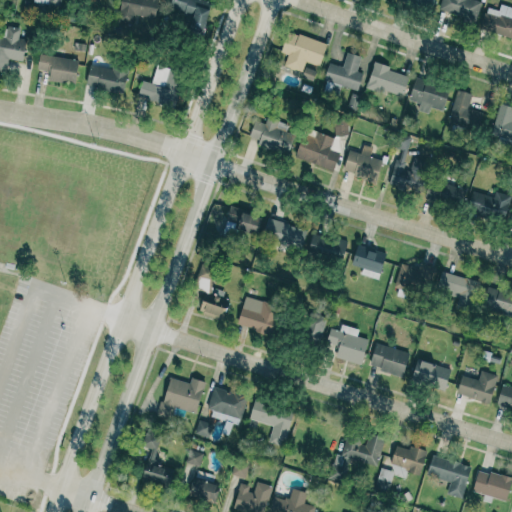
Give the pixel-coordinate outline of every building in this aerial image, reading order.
[(154,19),(158,1),(152,0),(121,0),(117,22),(134,25),(136,15),(154,19)] [(203,35),(211,1),(206,0),(171,0),(169,11),(186,15),(182,29),(203,35)] [(434,0),(398,0),(398,2),(432,10),(434,0)] [(473,0),(441,0),(438,12),(476,21),(481,2),(473,0)] [(511,7),(500,5),(499,11),(485,8),(480,31),(511,37),(511,7)] [(0,48),(0,57),(21,63),(26,40),(18,38),(21,29),(5,26),(0,48)] [(305,62),(320,67),(326,43),(288,32),(281,53),(287,54),(284,67),(302,73),(305,62)] [(342,67),(329,63),(324,81),(358,91),(363,73),(357,71),(361,57),(347,53),(342,67)] [(37,70),(50,71),(49,80),(75,83),(78,60),(39,54),(37,70)] [(122,94),(127,72),(91,63),(85,85),(122,94)] [(142,81),(137,97),(173,107),(183,73),(157,65),(151,83),(142,81)] [(409,76),(374,65),(367,86),(402,98),(409,76)] [(301,77),(312,81),(316,72),(306,67),(301,77)] [(430,107),(443,111),(449,89),(415,79),(408,100),(419,103),(417,110),(428,114),(430,107)] [(472,94),(457,90),(448,124),(482,133),(487,114),(468,109),(472,94)] [(511,107),(499,104),(490,141),(511,146),(511,107)] [(287,157),(295,135),(286,132),(288,124),(267,117),(264,124),(254,121),(249,137),(259,141),(257,146),(287,157)] [(334,136),(348,135),(347,119),(334,120),(334,136)] [(295,159),(334,171),(339,153),(330,150),(334,137),(305,128),(295,159)] [(412,137),(401,135),(398,150),(390,184),(421,191),(427,166),(407,161),(412,137)] [(375,182),(381,160),(370,157),(372,148),(363,145),(361,154),(348,151),(342,173),(375,182)] [(465,189),(430,181),(426,198),(461,207),(465,189)] [(511,196),(495,191),(493,198),(472,191),(466,212),(503,223),(511,196)] [(238,223),(236,231),(259,235),(263,215),(229,209),(227,221),(238,223)] [(307,230),(268,218),(261,238),(300,251),(307,230)] [(344,261),(344,238),(310,237),(309,259),(344,261)] [(352,265),(362,268),(361,275),(379,279),(385,252),(356,245),(352,265)] [(394,286),(423,295),(431,272),(401,262),(394,286)] [(194,287),(207,291),(214,268),(201,264),(194,287)] [(436,291),(473,298),(477,280),(440,273),(436,291)] [(511,316),(511,293),(486,288),(482,310),(511,316)] [(200,313),(223,320),(229,298),(206,292),(200,313)] [(237,326),(272,335),(280,306),(245,297),(237,326)] [(324,319),(308,317),(304,343),(320,345),(324,319)] [(335,358),(361,365),(368,339),(356,336),(358,330),(341,325),(340,331),(330,328),(326,343),(338,346),(335,358)] [(410,353),(376,343),(369,367),(403,377),(410,353)] [(412,381),(444,391),(451,370),(419,359),(412,381)] [(479,379),(461,376),(457,396),(490,403),(496,374),(480,371),(479,379)] [(195,413),(205,382),(191,378),(190,383),(169,377),(158,416),(170,420),(173,407),(195,413)] [(511,387),(502,384),(496,405),(511,408),(511,387)] [(226,418),(225,424),(239,428),(247,395),(213,387),(206,414),(226,418)] [(249,419),(273,426),(268,442),(284,447),(294,412),(254,400),(249,419)] [(213,424),(198,420),(194,434),(208,438),(213,424)] [(170,488),(175,471),(152,465),(160,436),(145,432),(142,446),(149,448),(141,481),(170,488)] [(340,457),(375,469),(385,440),(368,434),(365,444),(346,438),(340,457)] [(427,451),(409,445),(408,449),(396,445),(389,465),(394,467),(392,474),(405,478),(407,471),(419,475),(427,451)] [(200,466),(203,453),(188,450),(186,463),(200,466)] [(426,475),(450,481),(446,494),(462,498),(471,466),(431,456),(426,475)] [(247,467),(233,464),(232,475),(245,478),(247,467)] [(343,483),(347,468),(331,464),(327,479),(343,483)] [(506,500),(511,478),(478,470),(472,492),(506,500)] [(233,509),(244,511),(264,511),(271,485),(254,481),(253,487),(240,483),(233,509)] [(313,511),(315,507),(303,503),(307,493),(292,488),(288,500),(275,495),(268,511),(313,511)]
